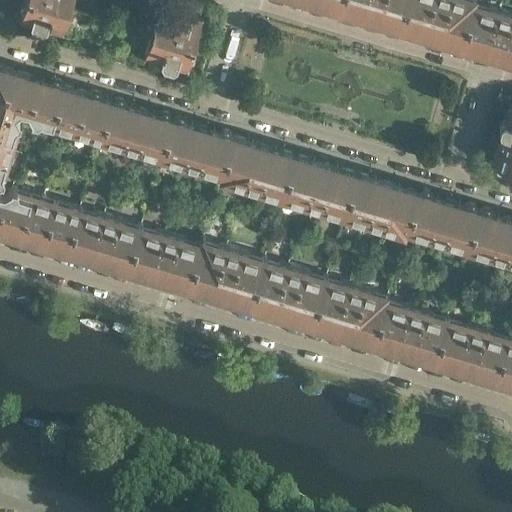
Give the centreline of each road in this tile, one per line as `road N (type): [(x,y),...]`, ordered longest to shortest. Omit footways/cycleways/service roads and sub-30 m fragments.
road 1 (residential): [(0,252),(511,410)]
road 2 (residential): [(209,98),(461,173)]
road 3 (residential): [(489,74),(237,3)]
road 4 (residential): [(0,38),(209,98)]
